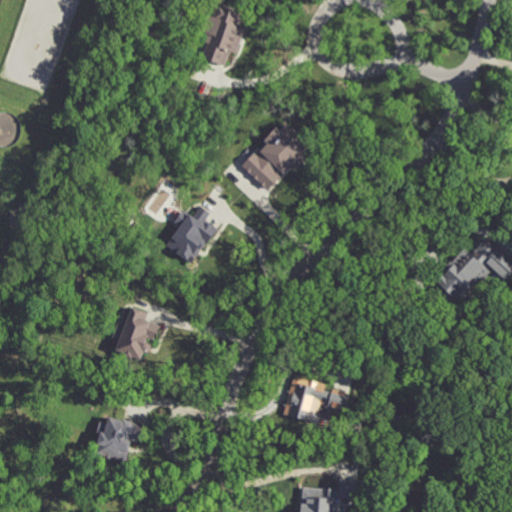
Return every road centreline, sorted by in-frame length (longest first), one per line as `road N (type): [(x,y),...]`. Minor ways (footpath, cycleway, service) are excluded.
road 1 (residential): [(490,0),(484,41),(436,145),(396,191),(338,232),(258,333),(237,382),(209,511)]
road 2 (residential): [(468,83),(408,63),(398,27),(357,0),(334,2),(316,23),(324,64),(356,76),(408,63)]
